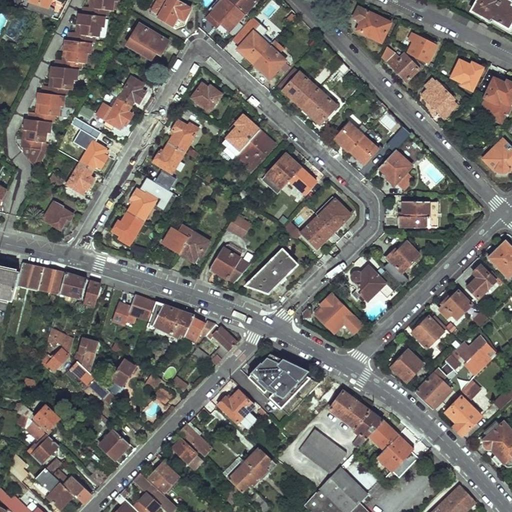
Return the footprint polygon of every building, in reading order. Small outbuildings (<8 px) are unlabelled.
[(65,41),(63,52),(67,52),(66,63),(62,62),(61,69),(51,67),(49,78),(54,79),(52,89),(48,89),(47,96),(38,94),(36,105),(41,106),(40,116),(35,115),(35,122),(24,121),(23,132),(27,133),(26,143),(22,142),(20,150),(39,151),(40,145),(44,145),(45,136),(49,137),(50,126),(53,126),(54,118),(58,119),(59,109),(62,109),(64,99),(66,99),(67,92),(70,92),(72,81),(75,82),(77,71),(80,71),(80,65),(84,66),(86,56),(90,55),(91,45),(94,45),(95,38),(98,38),(99,28),(103,28),(104,18),(107,18),(108,11),(112,11),(113,2),(117,1),(116,0),(95,0),(94,8),(90,8),(89,15),(78,14),(77,25),(80,25),(80,35),(76,35),(75,42),(65,41)] [(31,0),(31,2),(28,9),(35,12),(46,16),(47,16),(52,18),(54,11),(49,8),(53,0),(31,0)] [(175,0),(158,0),(151,14),(173,27),(178,18),(185,21),(192,9),(175,0)] [(230,0),(225,0),(208,19),(216,26),(220,22),(229,31),(243,17),(249,23),(251,20),(245,15),(246,14),(230,0)] [(230,0),(246,14),(258,0),(230,0)] [(478,0),(472,11),(482,17),(483,15),(509,30),(511,25),(511,6),(511,5),(511,2),(507,0),(478,0)] [(357,30),(381,42),(390,23),(358,7),(353,17),(361,21),(357,30)] [(140,25),(128,46),(157,63),(169,42),(140,25)] [(255,32),(238,49),(255,64),(271,46),(255,32)] [(407,52),(427,62),(436,45),(411,33),(409,37),(413,40),(407,52)] [(271,46),(255,64),(271,79),(287,61),(271,46)] [(387,62),(406,81),(417,70),(403,54),(402,55),(398,50),(387,62)] [(312,79),(320,87),(343,62),(334,54),(312,79)] [(461,82),(460,84),(470,90),(481,68),(471,62),(469,65),(458,60),(450,77),(461,82)] [(344,63),(325,84),(332,90),(350,70),(344,63)] [(284,91),(303,108),(319,90),(300,73),(284,91)] [(132,77),(119,98),(133,106),(135,101),(141,104),(147,93),(139,88),(142,83),(132,77)] [(488,109),(486,115),(499,121),(504,112),(507,113),(511,104),(509,102),(511,96),(511,82),(507,80),(505,83),(493,78),(479,106),(488,109)] [(420,96),(442,118),(455,105),(451,101),(453,99),(436,82),(435,83),(431,79),(424,86),(427,90),(420,96)] [(202,83),(192,98),(210,112),(222,94),(206,83),(205,85),(202,83)] [(111,93),(117,97),(120,92),(113,88),(110,93),(111,93)] [(319,90),(303,108),(321,125),(338,107),(319,90)] [(104,104),(97,115),(119,128),(123,122),(127,125),(134,116),(129,113),(133,106),(119,98),(113,109),(104,104)] [(389,110),(383,104),(371,117),(377,123),(381,119),(389,110)] [(84,106),(80,113),(90,119),(94,112),(84,106)] [(235,129),(222,144),(227,148),(236,156),(259,130),(243,116),(233,126),(235,129)] [(377,123),(374,127),(377,130),(384,123),(381,119),(377,123)] [(176,132),(170,143),(186,152),(199,129),(191,124),(189,127),(179,120),(174,130),(176,132)] [(351,123),(337,139),(351,151),(365,136),(351,123)] [(236,156),(235,157),(251,171),(275,144),(259,130),(236,156)] [(398,134),(389,145),(395,150),(404,139),(398,134)] [(365,136),(351,151),(365,164),(379,150),(365,136)] [(507,170),(509,172),(511,168),(511,149),(502,140),(483,158),(494,170),(495,169),(497,172),(505,173),(507,170)] [(94,142),(81,163),(94,171),(97,165),(102,168),(108,157),(101,152),(103,148),(94,142)] [(160,152),(154,162),(165,168),(163,170),(172,176),(186,152),(170,143),(164,154),(160,152)] [(62,150),(73,156),(76,150),(66,144),(62,150)] [(400,148),(404,152),(408,148),(403,144),(400,148)] [(192,148),(189,154),(197,158),(200,153),(192,148)] [(223,152),(233,160),(235,157),(236,156),(227,148),(223,152)] [(380,168),(389,176),(387,178),(395,187),(404,177),(403,177),(413,166),(396,151),(380,168)] [(286,154),(263,181),(279,194),(291,181),(302,168),(286,154)] [(81,163),(68,184),(81,193),(84,188),(89,190),(95,179),(90,177),(94,171),(81,163)] [(302,168),(291,181),(306,195),(317,182),(302,168)] [(211,174),(205,180),(211,184),(216,179),(211,174)] [(51,175),(47,181),(58,186),(61,180),(51,175)] [(44,185),(41,192),(51,197),(55,191),(44,185)] [(138,189),(126,210),(145,221),(159,197),(150,192),(148,195),(138,189)] [(243,190),(238,196),(242,199),(247,193),(243,190)] [(182,198),(178,205),(183,208),(188,198),(184,195),(182,198)] [(333,197),(316,214),(319,216),(334,231),(351,215),(333,197)] [(55,201),(44,219),(61,229),(65,222),(69,224),(75,215),(63,208),(64,206),(55,201)] [(404,202),(404,216),(400,216),(400,226),(439,227),(439,202),(404,202)] [(126,210),(114,231),(124,237),(122,240),(131,245),(145,221),(126,210)] [(244,221),(235,216),(227,229),(236,234),(244,221)] [(319,216),(301,234),(317,248),(334,231),(319,216)] [(244,221),(236,234),(243,238),(250,225),(244,221)] [(290,222),(284,229),(296,240),(301,234),(290,222)] [(179,232),(189,239),(193,232),(183,226),(179,232)] [(172,228),(163,245),(180,254),(189,239),(179,232),(172,228)] [(189,239),(180,254),(195,262),(208,242),(193,232),(189,239)] [(387,258),(404,275),(422,256),(405,240),(396,250),(387,258)] [(489,259),(509,279),(511,275),(511,247),(508,243),(506,243),(505,243),(489,259)] [(223,248),(212,268),(236,283),(252,266),(223,248)] [(283,250),(247,287),(269,294),(299,266),(283,250)] [(20,273),(16,287),(20,288),(20,285),(39,289),(44,268),(33,266),(23,263),(20,273)] [(370,266),(362,274),(361,273),(359,272),(358,272),(356,273),(354,273),(354,274),(353,276),(352,277),(352,279),(353,281),(356,284),(355,286),(358,290),(357,291),(368,303),(387,283),(370,266)] [(478,278),(469,288),(479,299),(497,282),(501,286),(503,283),(493,272),(490,275),(482,266),(474,274),(478,278)] [(0,268),(0,298),(12,302),(16,287),(20,273),(0,268)] [(44,268),(39,289),(57,294),(57,296),(60,297),(66,273),(53,270),(44,268)] [(66,273),(60,297),(64,299),(64,295),(82,300),(87,280),(77,277),(66,273)] [(91,281),(84,304),(95,307),(101,284),(96,283),(91,281)] [(403,288),(391,301),(395,305),(407,292),(403,288)] [(460,291),(440,310),(448,318),(452,314),(458,320),(473,305),(460,291)] [(324,307),(317,314),(335,333),(345,324),(355,335),(356,334),(362,339),(368,333),(362,328),(364,327),(333,294),(322,305),(324,307)] [(135,296),(130,315),(150,321),(156,303),(144,299),(135,296)] [(156,303),(150,321),(147,331),(152,333),(154,325),(179,337),(180,333),(184,335),(195,318),(196,316),(175,309),(156,303)] [(322,305),(314,312),(317,314),(324,307),(322,305)] [(303,313),(304,320),(313,318),(311,309),(309,307),(303,313)] [(482,311),(473,318),(480,327),(489,319),(482,311)] [(430,317),(413,333),(428,349),(445,333),(430,317)] [(195,318),(184,335),(188,338),(196,342),(205,324),(195,318)] [(210,332),(216,324),(207,321),(205,324),(200,334),(206,337),(210,332)] [(216,324),(210,332),(213,335),(219,327),(216,324)] [(213,335),(231,352),(239,343),(220,326),(219,327),(213,335)] [(67,338),(51,330),(50,335),(70,354),(73,344),(66,340),(67,338)] [(180,343),(173,354),(176,356),(188,338),(184,335),(179,342),(180,343)] [(465,358),(474,367),(470,371),(476,377),(497,354),(484,336),(471,348),(466,342),(464,344),(457,350),(465,358)] [(79,353),(77,360),(78,361),(94,376),(95,372),(92,371),(101,345),(92,342),(87,355),(79,353)] [(193,354),(204,362),(209,356),(198,348),(193,354)] [(406,348),(390,366),(408,382),(424,365),(406,348)] [(48,356),(42,363),(45,367),(47,365),(54,371),(68,357),(61,350),(57,355),(55,353),(50,358),(48,356)] [(465,358),(457,350),(452,356),(453,357),(459,364),(465,358)] [(211,359),(218,365),(223,360),(218,355),(216,357),(214,355),(211,359)] [(459,364),(453,357),(437,374),(434,374),(418,392),(436,409),(453,391),(443,382),(442,382),(459,364)] [(321,384),(267,358),(249,378),(290,417),(307,399),(311,395),(321,384)] [(126,360),(114,376),(109,389),(117,395),(121,388),(115,384),(117,382),(123,386),(137,367),(126,360)] [(72,369),(110,406),(118,398),(109,390),(94,376),(78,361),(72,369)] [(476,377),(470,371),(463,378),(469,385),(473,380),(476,377)] [(156,388),(162,381),(153,374),(147,381),(156,388)] [(35,389),(38,381),(26,377),(23,386),(35,389)] [(174,383),(185,392),(189,386),(178,377),(174,383)] [(321,384),(311,395),(319,401),(320,402),(335,387),(326,379),(321,384)] [(483,390),(473,380),(469,385),(455,400),(458,402),(448,413),(459,425),(468,433),(483,418),(469,404),(483,390)] [(338,394),(333,389),(325,397),(330,403),(338,394)] [(256,406),(240,391),(231,400),(227,397),(219,406),(239,424),(241,422),(249,430),(255,423),(246,416),(256,406)] [(331,410),(354,428),(352,430),(361,436),(353,445),(360,449),(371,437),(385,422),(344,392),(331,410)] [(511,401),(511,399),(506,394),(493,406),(500,413),(511,401)] [(314,406),(319,401),(311,395),(307,399),(314,406)] [(30,418),(35,424),(37,425),(45,433),(46,431),(49,434),(53,430),(51,429),(60,420),(46,407),(37,417),(21,405),(17,415),(22,416),(30,418)] [(22,416),(18,427),(29,430),(35,424),(30,418),(22,416)] [(73,425),(78,429),(84,422),(79,417),(73,425)] [(181,433),(205,456),(212,449),(199,437),(202,434),(191,422),(181,433)] [(371,437),(385,450),(399,436),(385,422),(371,437)] [(482,438),(507,467),(508,468),(509,468),(510,468),(511,467),(511,432),(504,424),(497,430),(494,427),(482,438)] [(32,431),(40,440),(46,434),(45,433),(37,425),(32,431)] [(468,433),(459,425),(454,429),(463,438),(468,433)] [(308,441),(341,464),(349,454),(316,430),(308,441)] [(115,431),(101,446),(116,461),(131,445),(115,431)] [(378,458),(400,479),(419,459),(412,452),(415,448),(403,436),(401,438),(399,436),(385,450),(378,458)] [(50,438),(33,456),(42,464),(59,446),(50,438)] [(173,448),(189,464),(197,456),(196,455),(198,454),(182,439),(173,448)] [(300,451),(333,475),(341,464),(308,441),(300,451)] [(230,480),(229,481),(242,494),(250,486),(252,489),(268,472),(265,469),(272,461),(259,448),(246,463),(230,480)] [(230,480),(246,463),(240,457),(224,474),(230,480)] [(9,470),(22,482),(29,475),(14,460),(9,470)] [(56,460),(47,470),(52,474),(61,465),(56,460)] [(272,461),(265,469),(268,472),(276,464),(272,461)] [(164,463),(150,479),(166,494),(180,478),(164,463)] [(91,477),(102,487),(110,478),(100,468),(91,477)] [(342,468),(308,503),(316,511),(372,511),(363,502),(369,496),(342,468)] [(56,488),(48,497),(62,510),(76,496),(54,475),(52,474),(47,470),(43,475),(56,488)] [(54,475),(76,496),(85,505),(93,496),(73,478),(70,481),(59,470),(54,475)] [(177,511),(180,509),(141,474),(135,480),(148,492),(139,502),(150,511),(156,511),(162,506),(168,511),(177,511)] [(467,511),(477,503),(461,485),(463,483),(458,476),(454,481),(459,487),(432,511),(467,511)] [(251,499),(264,511),(266,511),(271,508),(256,494),(251,499)] [(138,511),(121,495),(116,500),(123,506),(117,511),(138,511)] [(6,505),(13,511),(24,511),(28,508),(21,502),(18,504),(12,498),(6,505)]
